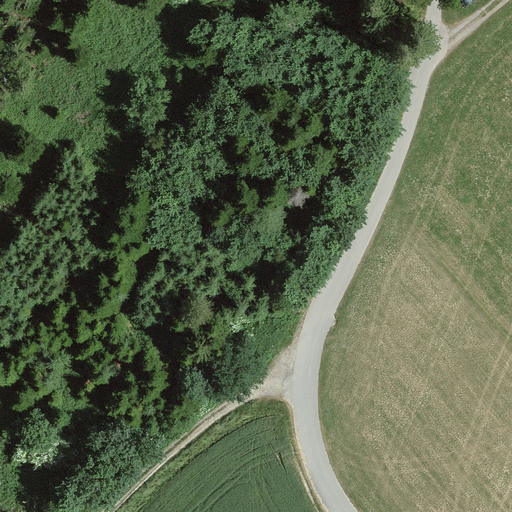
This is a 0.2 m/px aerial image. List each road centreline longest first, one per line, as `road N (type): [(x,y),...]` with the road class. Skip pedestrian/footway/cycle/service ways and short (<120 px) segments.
road 1 (unclassified): [(343,511),(313,450),(308,370),(326,302),(398,155),(435,0)]
road 2 (track): [(308,370),(237,400),(166,455),(112,511)]
